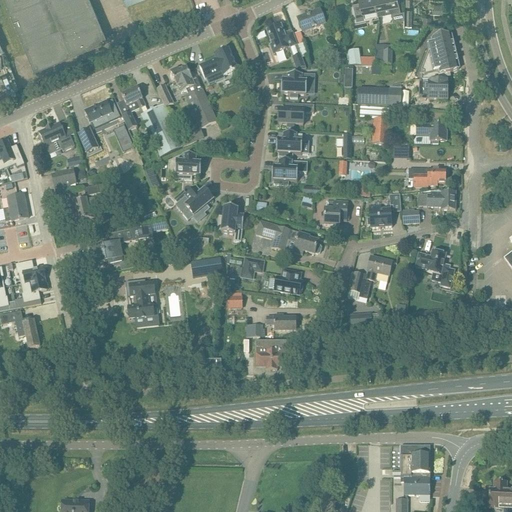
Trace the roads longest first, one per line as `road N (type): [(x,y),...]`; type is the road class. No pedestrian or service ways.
road 1 (primary): [(511,378),(35,421)]
road 2 (primary): [(35,421),(266,425),(511,412)]
road 3 (unclassified): [(0,445),(440,439),(465,449)]
road 4 (unclassified): [(511,358),(82,394)]
road 5 (residential): [(250,311),(326,311),(350,250),(472,222),(473,183),(483,164)]
road 6 (unclassified): [(20,112),(237,20)]
road 7 (residential): [(460,0),(473,76),(472,144),(483,164)]
road 8 (residential): [(237,20),(261,85),(255,168)]
road 9 (residential): [(82,394),(48,248)]
road 10 (residential): [(48,248),(20,112)]
road 11 (tertiary): [(474,0),(485,64),(511,114)]
